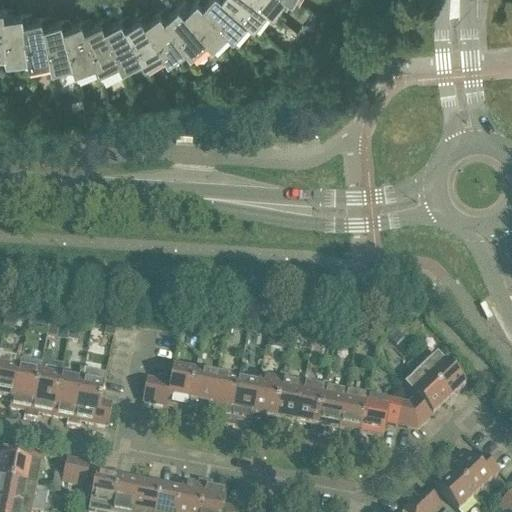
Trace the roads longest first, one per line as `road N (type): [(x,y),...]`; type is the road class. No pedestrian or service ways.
road 1 (secondary): [(434,195),(351,200),(0,185)]
road 2 (residential): [(365,496),(470,406),(511,449)]
road 3 (secondary): [(475,141),(457,78),(455,0)]
road 4 (residential): [(253,478),(124,455)]
road 5 (residential): [(124,455),(0,433)]
road 6 (residential): [(124,455),(147,334)]
